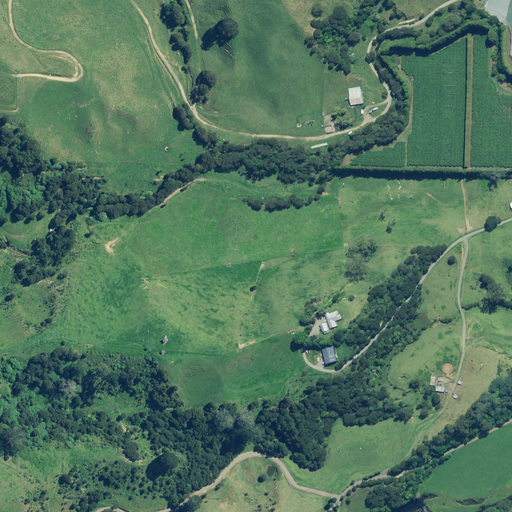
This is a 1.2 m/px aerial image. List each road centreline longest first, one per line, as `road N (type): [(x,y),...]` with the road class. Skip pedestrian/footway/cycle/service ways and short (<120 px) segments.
road 1 (track): [(132,0),(189,103),(216,123),(258,137),(358,127),(384,109),(370,50),(380,35),(456,0)]
road 2 (track): [(314,329),(307,359),(337,370),(457,241),(511,219)]
road 3 (track): [(0,65),(13,73),(82,72),(70,52),(21,37),(14,0)]
